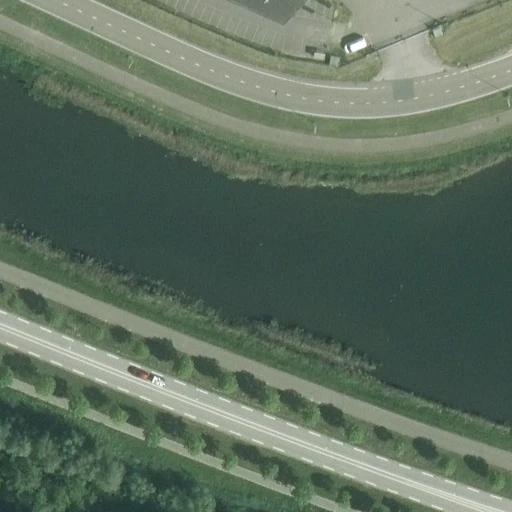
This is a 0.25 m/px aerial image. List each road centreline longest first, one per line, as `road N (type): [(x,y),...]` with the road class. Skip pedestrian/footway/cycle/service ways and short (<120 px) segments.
road 1 (secondary): [(494,511),(0,324)]
road 2 (unclassified): [(58,0),(214,72),(287,95),(353,103),(422,96),(511,68)]
road 3 (unknown): [(412,20),(324,24),(269,0)]
